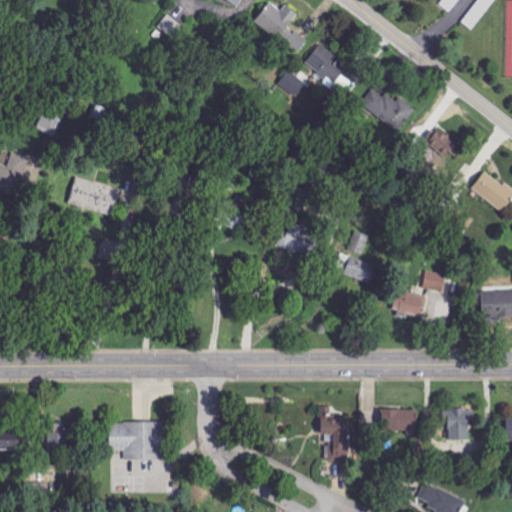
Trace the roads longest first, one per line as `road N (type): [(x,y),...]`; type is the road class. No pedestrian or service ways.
road 1 (tertiary): [(0,367),(511,364)]
road 2 (secondary): [(511,129),(348,0)]
road 3 (residential): [(210,440),(354,511)]
road 4 (residential): [(0,302),(108,367)]
road 5 (residential): [(210,440),(215,468),(299,511)]
